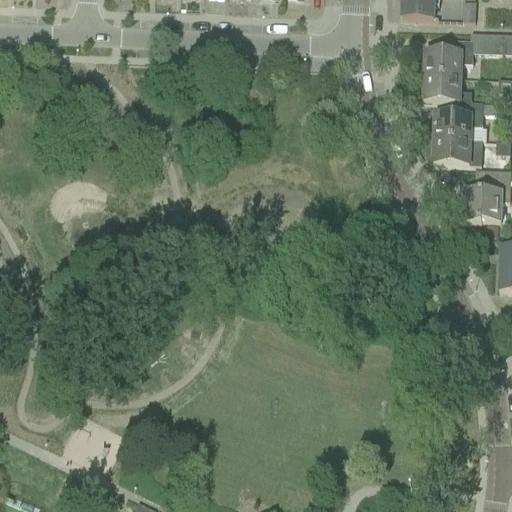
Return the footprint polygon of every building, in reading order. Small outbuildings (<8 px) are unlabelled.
[(402,0),(401,25),(434,26),(435,12),(439,12),(438,0),(402,0)] [(462,27),(462,28),(474,28),(475,9),(463,8),(462,27)] [(511,41),(484,41),(484,60),(511,60),(511,41)] [(424,58),(423,83),(459,84),(460,71),(471,71),(472,59),(472,47),(437,46),(437,58),(424,58)] [(422,108),(446,109),(446,108),(470,109),(470,99),(459,98),(459,84),(423,83),(422,108)] [(497,99),(511,99),(511,93),(511,86),(497,86),(497,99)] [(434,120),(433,145),(469,146),(469,133),(481,133),(482,110),(470,109),(446,108),(446,109),(446,121),(434,120)] [(482,110),(481,121),(504,121),(504,111),(482,110)] [(469,146),(433,145),(433,170),(480,172),(480,160),(469,160),(469,146)] [(495,149),(494,162),(509,162),(510,149),(495,149)] [(463,197),(462,228),(481,229),(481,227),(499,228),(500,207),(509,207),(510,188),(511,188),(511,179),(510,179),(510,177),(495,177),(475,176),(475,177),(479,177),(479,185),(479,198),(474,198),(463,197)] [(484,232),(483,243),(497,244),(497,233),(484,232)] [(499,298),(511,298),(511,253),(500,253),(499,298)]
